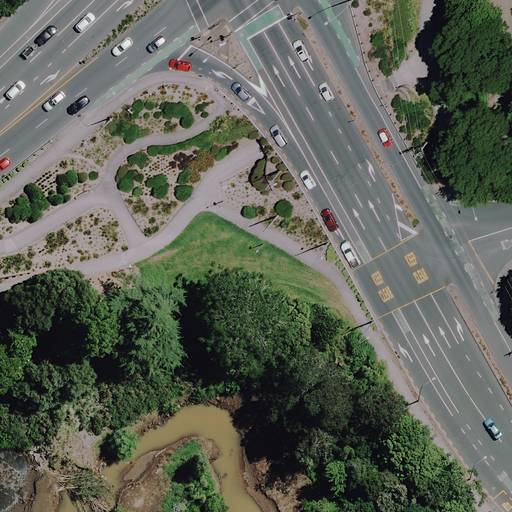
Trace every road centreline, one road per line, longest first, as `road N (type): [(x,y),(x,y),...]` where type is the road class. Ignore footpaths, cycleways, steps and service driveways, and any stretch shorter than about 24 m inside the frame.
road 1 (primary): [(371,294),(265,117),(241,91),(182,57),(141,46)]
road 2 (secondary): [(398,279),(241,0)]
road 3 (secondary): [(317,23),(445,253)]
road 4 (primary): [(511,466),(446,420),(371,294)]
road 5 (secondary): [(511,457),(398,279)]
road 6 (primary): [(141,46),(0,159)]
road 7 (secondary): [(445,253),(511,373)]
road 8 (primary): [(0,88),(94,0)]
